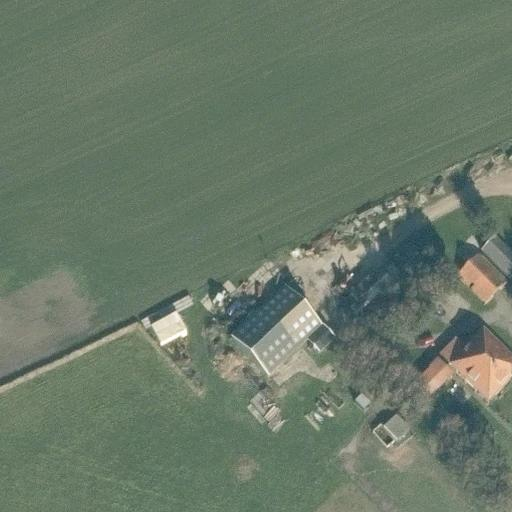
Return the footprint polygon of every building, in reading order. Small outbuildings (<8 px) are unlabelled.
[(511,257),(495,240),(480,255),(509,284),(511,280),(511,257)] [(479,257),(456,279),(485,307),(507,284),(479,257)] [(285,291),(233,341),(270,379),(322,329),(285,291)] [(355,308),(360,317),(368,311),(363,303),(355,308)] [(323,330),(308,344),(319,355),(333,341),(332,340),(323,330)] [(454,342),(439,358),(449,368),(450,368),(488,405),(511,380),(511,359),(485,332),(465,352),(454,342)] [(425,374),(411,389),(427,404),(453,378),(438,364),(427,376),(425,374)] [(383,431),(396,445),(409,433),(395,419),(383,431)]
